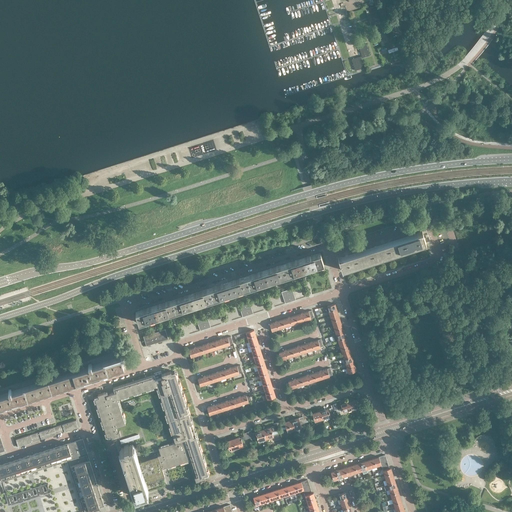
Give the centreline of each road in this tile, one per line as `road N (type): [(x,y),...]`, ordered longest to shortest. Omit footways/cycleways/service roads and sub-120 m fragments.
road 1 (secondary): [(0,318),(340,205),(511,180)]
road 2 (secondary): [(511,159),(379,175),(0,283)]
road 3 (residential): [(129,325),(125,310),(316,247),(330,255)]
road 4 (tertiary): [(222,483),(386,431)]
road 5 (tertiary): [(386,431),(511,390)]
